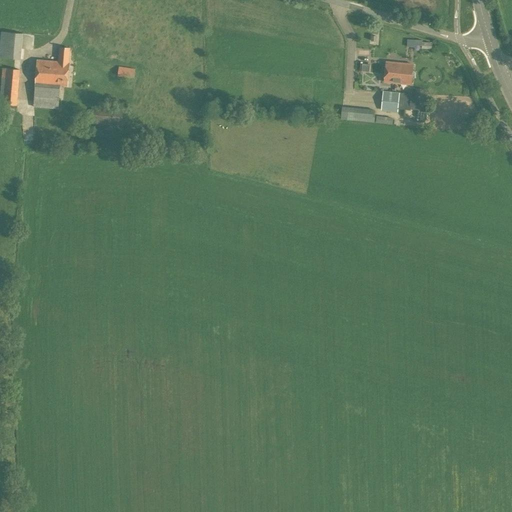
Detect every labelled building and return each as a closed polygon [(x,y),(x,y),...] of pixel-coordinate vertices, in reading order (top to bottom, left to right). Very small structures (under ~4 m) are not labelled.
[(0,57),(21,59),(23,34),(1,31),(0,43),(0,57)] [(407,39),(407,47),(414,48),(414,46),(422,46),(422,49),(432,49),(432,43),(422,42),(422,40),(407,39)] [(69,63),(70,48),(60,47),(59,61),(38,60),(34,106),(58,108),(60,85),(68,85),(70,63),(69,63)] [(398,75),(400,63),(386,62),(384,82),(393,83),(394,75),(398,75)] [(394,75),(393,83),(409,84),(411,64),(400,63),(398,75),(394,75)] [(117,76),(133,79),(135,69),(119,66),(117,76)] [(17,106),(20,69),(2,68),(0,88),(0,98),(5,99),(4,105),(17,106)] [(425,111),(426,97),(411,96),(411,94),(383,91),(381,110),(405,113),(405,110),(409,109),(425,111)] [(92,124),(122,126),(123,109),(93,107),(92,124)] [(374,123),(375,110),(342,107),(341,119),(374,123)] [(392,125),(393,118),(376,116),(376,123),(392,125)]
